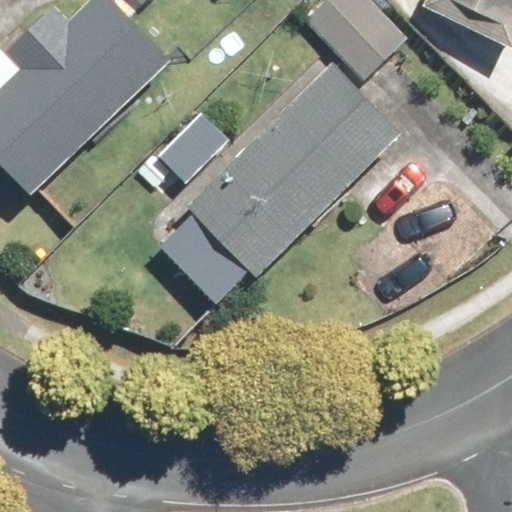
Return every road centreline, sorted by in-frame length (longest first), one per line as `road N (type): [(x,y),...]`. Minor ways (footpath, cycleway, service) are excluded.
road 1 (residential): [(25,421),(101,447),(236,461),(370,448),(471,399)]
road 2 (residential): [(471,399),(510,511)]
